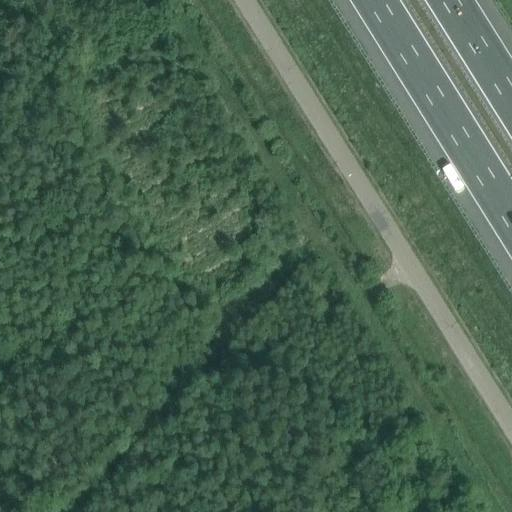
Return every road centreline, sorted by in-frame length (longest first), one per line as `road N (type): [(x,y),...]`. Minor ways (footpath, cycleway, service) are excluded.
road 1 (unclassified): [(511,432),(243,0)]
road 2 (motorway): [(376,0),(511,217)]
